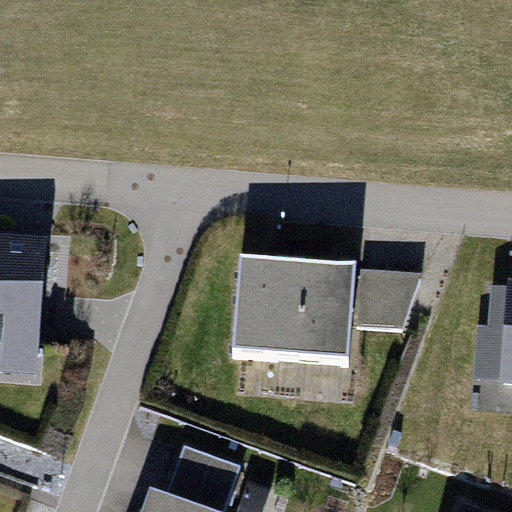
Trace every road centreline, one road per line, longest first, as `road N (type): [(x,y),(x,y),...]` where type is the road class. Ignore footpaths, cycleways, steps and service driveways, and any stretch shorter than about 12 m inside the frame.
road 1 (residential): [(187,191),(75,511)]
road 2 (residential): [(511,214),(187,191)]
road 3 (residential): [(187,191),(0,178)]
